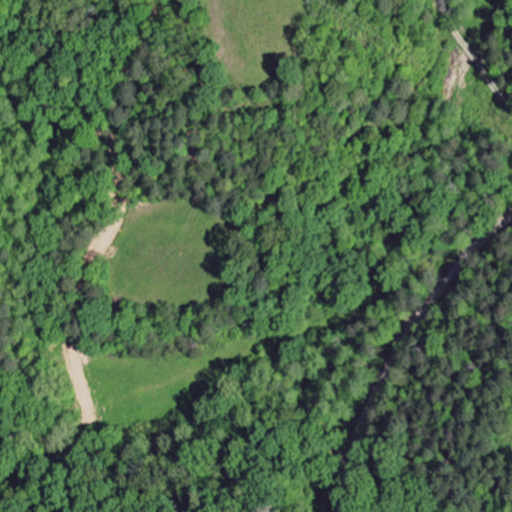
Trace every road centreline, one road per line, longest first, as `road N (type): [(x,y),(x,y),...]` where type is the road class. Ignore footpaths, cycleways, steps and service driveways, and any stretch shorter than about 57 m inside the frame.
road 1 (residential): [(339,511),(366,418),(402,346),(490,226),(511,213)]
road 2 (residential): [(319,511),(316,487),(245,416),(138,393)]
